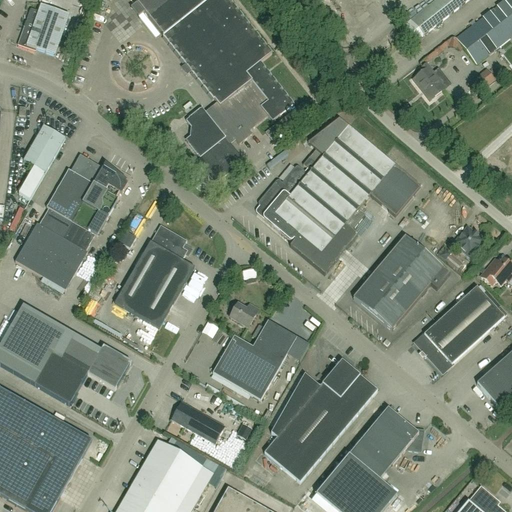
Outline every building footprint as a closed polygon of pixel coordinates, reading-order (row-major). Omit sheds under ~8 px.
[(217,105),(206,114),(202,109),(186,122),(187,122),(192,129),(191,139),(187,142),(186,141),(186,142),(200,159),(202,157),(211,169),(206,173),(215,185),(244,162),(228,143),(233,139),(239,146),(252,136),(249,133),(268,118),(272,124),(294,107),(260,64),(272,55),(228,0),(134,0),(163,37),(162,38),(163,38),(164,37),(217,105)] [(421,38),(468,0),(439,0),(438,1),(437,0),(435,0),(404,25),(408,30),(405,33),(404,37),(412,47),(416,47),(421,44),(421,38)] [(477,66),(511,37),(511,0),(506,0),(456,39),(477,66)] [(55,57),(69,17),(41,7),(39,13),(31,10),(18,47),(36,53),(37,51),(55,57)] [(124,19),(108,42),(115,46),(131,23),(124,19)] [(430,102),(446,90),(426,65),(422,69),(425,72),(413,81),(430,102)] [(495,83),(487,72),(468,86),(477,97),(495,83)] [(262,209),(257,215),(289,242),(291,242),(293,241),(295,243),(291,248),(325,277),(358,237),(352,232),(365,217),(358,211),(370,197),(395,219),(420,189),(395,167),(395,168),(348,129),(339,121),(308,145),(316,152),(312,155),(313,155),(311,158),(310,158),(303,166),(308,170),(305,173),(299,169),(297,168),(295,169),(283,184),(280,182),(278,181),(276,182),(259,202),(258,205),(259,207),(262,209)] [(34,169),(19,196),(29,202),(65,140),(44,128),(23,163),(34,169)] [(96,239),(118,201),(116,200),(119,195),(121,196),(128,186),(125,184),(126,182),(105,165),(103,169),(80,156),(70,173),(68,171),(46,209),(48,210),(47,212),(39,226),(37,225),(15,263),(65,292),(87,255),(85,253),(93,239),(94,237),(96,239)] [(182,263),(188,253),(183,250),(187,243),(160,228),(115,306),(159,331),(194,270),(182,263)] [(467,229),(453,246),(470,260),(484,243),(478,238),(478,237),(478,236),(477,237),(475,235),(475,234),(474,235),(467,229)] [(450,276),(405,239),(353,300),(392,333),(431,287),(437,292),(450,276)] [(450,256),(445,251),(439,257),(445,262),(450,256)] [(490,268),(481,278),(491,287),(495,283),(501,288),(506,283),(511,287),(511,278),(510,277),(511,275),(511,266),(505,260),(500,266),(495,262),(490,268)] [(504,319),(507,316),(500,309),(497,312),(477,290),(424,337),(425,337),(416,345),(443,375),(452,367),(504,320),(504,319)] [(256,316),(259,311),(249,306),(246,311),(238,306),(237,308),(235,307),(233,312),(234,313),(230,320),(248,330),(256,317),(256,316)] [(22,311),(0,348),(0,367),(35,387),(70,407),(88,376),(115,392),(131,364),(127,362),(103,348),(101,352),(90,372),(64,356),(73,340),(22,311)] [(213,376),(243,393),(261,403),(297,340),(268,323),(253,350),(234,339),(213,376)] [(511,354),(506,360),(477,386),(497,409),(511,395),(511,354)] [(300,486),(377,393),(342,363),(320,389),(305,376),(271,435),(277,440),(264,456),(300,486)] [(0,497),(25,511),(52,511),(92,443),(0,391),(0,497)] [(251,402),(244,409),(252,417),(259,409),(251,402)] [(215,446),(225,429),(181,404),(171,422),(215,446)] [(385,511),(397,498),(380,483),(405,452),(421,455),(425,432),(411,430),(388,411),(349,458),(316,498),(333,511),(385,511)] [(251,431),(243,427),(237,437),(245,442),(251,431)] [(119,511),(192,511),(218,468),(205,461),(176,444),(171,451),(159,444),(142,473),(125,502),(119,511)] [(497,502),(481,488),(461,511),(503,511),(495,505),(497,502)] [(265,511),(229,492),(217,511),(265,511)]
